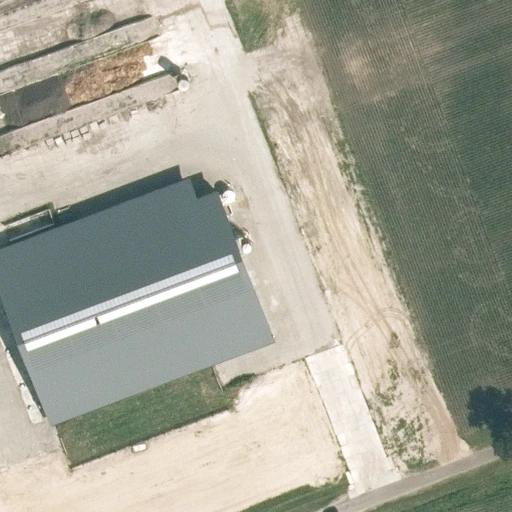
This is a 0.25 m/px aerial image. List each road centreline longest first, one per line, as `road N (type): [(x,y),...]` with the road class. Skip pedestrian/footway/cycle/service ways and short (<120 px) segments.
road 1 (track): [(455,466),(284,0)]
road 2 (unclassified): [(334,511),(511,446)]
